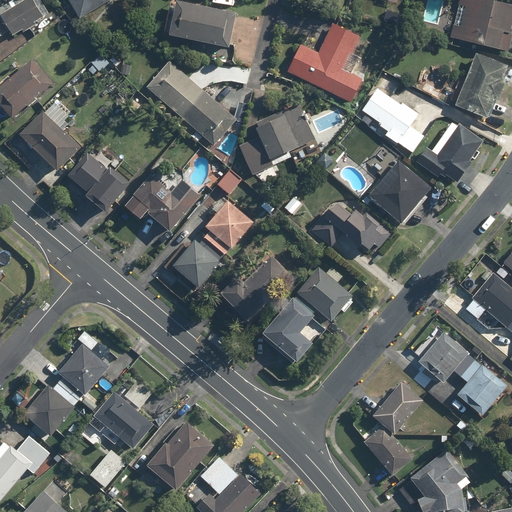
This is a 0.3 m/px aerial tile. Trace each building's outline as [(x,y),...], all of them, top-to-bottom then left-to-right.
[(48,14),(38,0),(11,0),(0,7),(0,38),(9,32),(12,37),(21,31),(23,34),(35,25),(34,23),(48,14)] [(68,0),(81,19),(111,0),(68,0)] [(511,17),(511,5),(489,0),(460,0),(451,40),(504,52),(511,17)] [(170,2),(163,36),(212,47),(210,56),(226,59),(236,17),(170,2)] [(319,53),(300,45),(287,74),(352,102),(369,63),(360,59),(367,42),(330,26),(319,53)] [(109,64),(101,55),(91,64),(93,65),(87,70),(92,75),(98,70),(100,72),(109,64)] [(507,68),(475,55),(463,86),(458,84),(451,102),(456,104),(454,108),(487,121),(494,102),(497,103),(506,82),(502,80),(507,68)] [(52,85),(30,61),(9,80),(6,76),(0,81),(0,108),(1,108),(13,121),(52,85)] [(168,62),(146,88),(215,146),(237,120),(168,62)] [(401,106),(377,89),(361,111),(366,114),(361,121),(367,126),(372,119),(388,130),(384,136),(412,155),(424,137),(410,127),(419,114),(403,103),(401,106)] [(148,103),(139,95),(129,106),(138,114),(148,103)] [(44,114),(42,112),(19,135),(23,139),(14,147),(54,188),(67,175),(61,168),(81,149),(63,130),(71,122),(54,104),(44,114)] [(260,137),(238,147),(251,176),(256,173),(261,184),(280,176),(275,165),(291,158),(289,153),(314,141),(297,104),(254,123),(260,137)] [(482,143),(459,126),(438,155),(427,148),(416,165),(439,181),(442,176),(456,186),(471,164),(469,162),(482,143)] [(107,170),(86,153),(67,177),(89,194),(85,199),(105,215),(130,184),(109,168),(107,170)] [(431,189),(398,162),(367,198),(399,226),(431,189)] [(243,180),(233,171),(218,188),(228,197),(243,180)] [(172,193),(150,175),(124,208),(139,220),(145,213),(170,234),(200,197),(182,182),(172,193)] [(209,232),(231,250),(253,223),(227,201),(205,228),(209,232)] [(352,217),(338,204),(312,232),(330,249),(343,235),(371,261),(392,238),(366,215),(364,218),(357,211),(352,217)] [(231,250),(209,232),(205,236),(200,232),(193,240),(220,262),(231,250)] [(220,262),(193,240),(168,270),(195,292),(220,262)] [(511,252),(503,264),(511,271),(511,252)] [(242,282),(234,273),(214,291),(245,324),(292,281),(270,257),(242,282)] [(343,277),(331,268),(326,275),(318,268),(296,293),(331,323),(353,298),(337,284),(343,277)] [(506,329),(511,321),(511,287),(511,289),(492,273),(464,309),(477,320),(484,311),(506,329)] [(291,300),(260,336),(295,365),(326,329),(291,300)] [(52,389),(47,385),(22,413),(49,436),(109,365),(103,360),(110,353),(84,331),(77,339),(82,343),(58,372),(63,376),(52,389)] [(506,386),(442,333),(433,344),(427,340),(415,354),(421,359),(417,363),(442,384),(453,371),(467,383),(458,394),(483,415),(494,402),(497,404),(504,396),(500,393),(506,386)] [(423,398),(401,379),(370,415),(392,434),(423,398)] [(122,397),(115,391),(80,433),(95,445),(99,441),(110,450),(120,439),(133,450),(153,424),(151,423),(154,419),(140,408),(152,393),(136,380),(122,397)] [(211,443),(182,420),(146,466),(174,489),(211,443)] [(382,426),(363,442),(392,475),(410,459),(382,426)] [(0,446),(0,500),(26,469),(33,474),(50,453),(29,436),(16,451),(4,442),(0,446)] [(124,463),(109,451),(89,475),(104,487),(124,463)] [(468,475),(447,451),(409,477),(411,480),(398,489),(411,507),(416,503),(422,511),(426,509),(426,511),(466,511),(464,498),(462,498),(460,489),(469,482),(465,478),(468,475)] [(237,476),(218,457),(199,476),(206,483),(189,500),(200,511),(241,511),(260,494),(240,473),(237,476)] [(145,471),(139,478),(158,494),(164,486),(145,471)] [(65,511),(44,492),(23,511),(65,511)] [(111,503),(102,511),(120,511),(111,503)]
